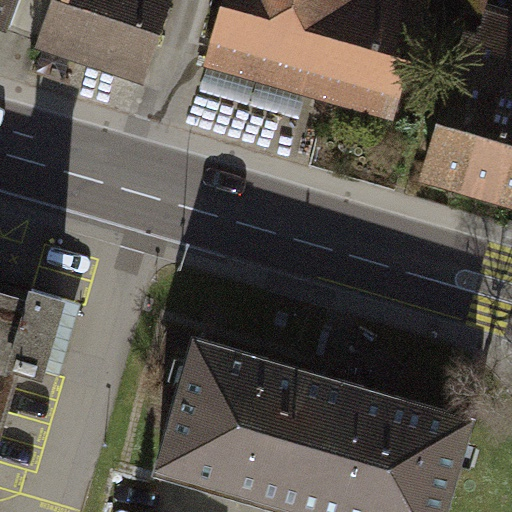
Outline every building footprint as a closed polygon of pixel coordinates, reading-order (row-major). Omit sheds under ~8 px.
[(0,0),(0,21),(5,23),(13,0),(0,0)] [(57,0),(44,38),(145,72),(168,0),(57,0)] [(240,0),(217,84),(406,135),(442,0),(240,0)] [(469,41),(431,181),(511,203),(511,19),(492,14),(484,45),(469,41)] [(0,389),(24,304),(0,297),(0,389)] [(465,511),(488,433),(192,349),(155,478),(274,511),(465,511)]
